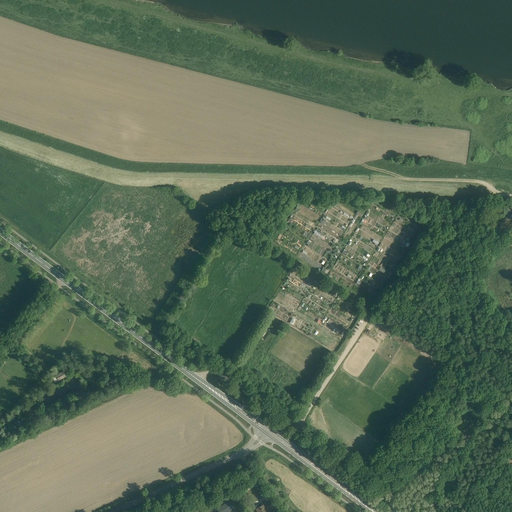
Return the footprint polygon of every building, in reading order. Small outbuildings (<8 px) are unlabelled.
[(381,279),(379,282),(384,284),(388,275),(380,272),(377,277),(381,279)] [(8,338),(3,344),(7,347),(12,342),(8,338)] [(76,364),(56,376),(53,378),(55,382),(58,380),(59,381),(74,372),(74,371),(81,367),(79,363),(76,365),(76,364)] [(219,511),(226,511),(233,508),(229,501),(217,507),(219,511)] [(269,511),(264,503),(255,508),(257,511),(269,511)]
